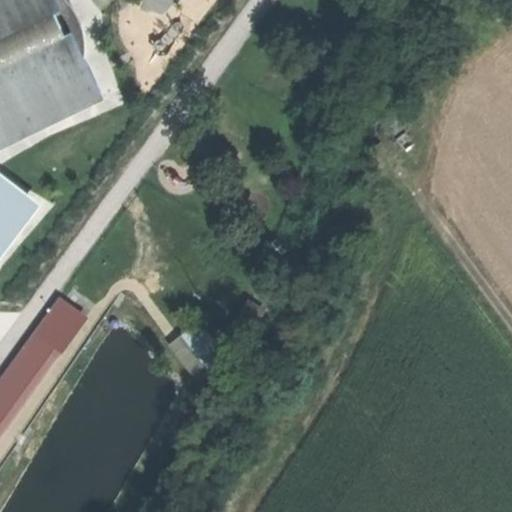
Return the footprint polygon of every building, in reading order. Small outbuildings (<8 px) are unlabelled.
[(0,0),(0,141),(97,94),(80,61),(88,57),(87,40),(83,22),(77,10),(70,1),(69,0),(0,0)] [(0,252),(37,205),(0,176),(0,252)] [(77,308),(62,299),(36,334),(57,349),(72,328),(65,323),(77,308)] [(77,308),(65,323),(72,328),(84,313),(77,308)] [(202,323),(186,335),(210,368),(226,356),(202,323)] [(36,334),(0,384),(0,427),(57,349),(36,334)] [(186,335),(173,345),(198,378),(210,368),(186,335)] [(247,338),(240,335),(236,343),(243,346),(247,338)]
